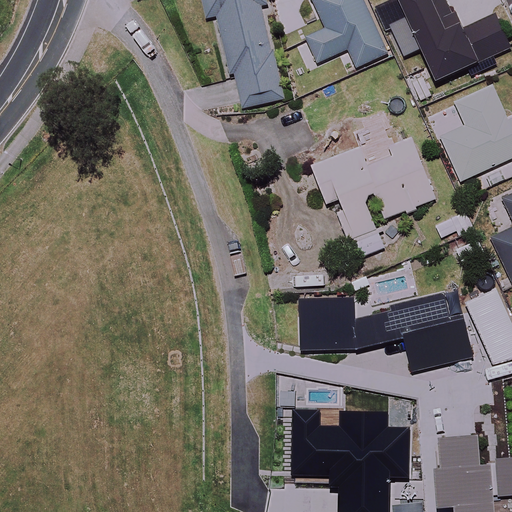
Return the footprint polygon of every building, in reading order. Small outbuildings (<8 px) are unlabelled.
[(204,0),(209,20),(219,17),(233,75),(236,74),(244,109),(286,100),(264,5),(269,3),(268,0),(204,0)] [(313,0),(327,28),(307,37),(319,64),(350,50),(359,70),(390,55),(364,0),(313,0)] [(511,46),(498,16),(463,32),(457,19),(449,23),(438,0),(399,0),(438,83),(511,49),(511,46)] [(511,118),(509,120),(494,86),(456,103),(467,128),(443,138),(461,181),(511,159),(511,118)] [(379,222),(437,201),(414,139),(391,147),(395,158),(369,168),(355,131),(335,138),(342,156),(313,166),(328,205),(341,200),(345,210),(338,213),(347,238),(352,236),(362,262),(390,251),(381,226),(379,222)] [(511,197),(504,201),(511,218),(511,230),(493,239),(511,279),(511,197)] [(475,230),(467,212),(436,225),(444,243),(475,230)] [(479,256),(474,243),(457,250),(463,263),(479,256)] [(302,352),(356,352),(404,339),(413,372),(475,356),(465,318),(454,321),(447,294),(357,317),(357,299),(302,299),(302,352)] [(511,355),(511,341),(491,353),(497,363),(511,355)] [(511,412),(498,414),(485,383),(449,386),(452,418),(439,419),(443,463),(460,462),(462,484),(511,479),(511,476),(510,457),(511,457),(511,412)]
